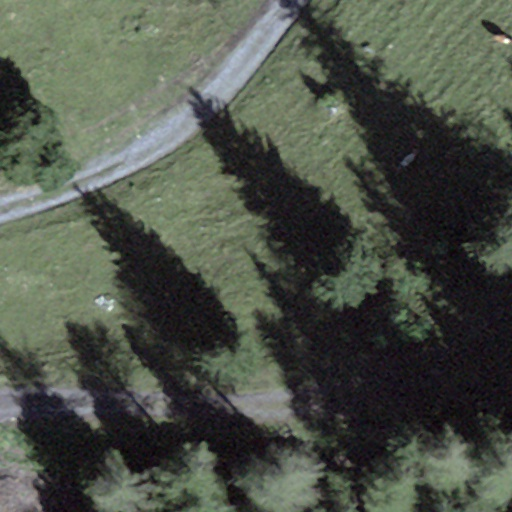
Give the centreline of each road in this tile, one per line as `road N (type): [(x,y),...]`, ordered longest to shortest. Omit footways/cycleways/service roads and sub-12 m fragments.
road 1 (track): [(0,405),(70,413),(249,397),(403,369),(511,314)]
road 2 (track): [(292,0),(233,68),(139,145),(0,198)]
